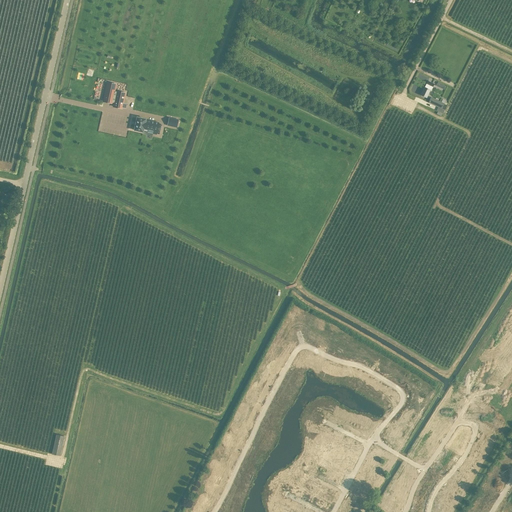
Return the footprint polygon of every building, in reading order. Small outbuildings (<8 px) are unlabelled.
[(431,91),(434,84),(428,81),(425,87),(422,95),(427,97),(430,90),(431,91)] [(108,83),(104,101),(112,103),(112,102),(114,102),(114,105),(122,107),(126,93),(117,91),(117,92),(115,91),(116,87),(116,85),(108,83)] [(437,111),(443,114),(445,110),(442,109),(445,104),(445,103),(431,97),(429,103),(438,108),(437,111)] [(137,117),(135,130),(144,132),(145,131),(156,133),(160,128),(159,123),(147,120),(147,119),(137,117)] [(170,117),(168,125),(177,127),(179,119),(170,117)] [(286,317),(296,321),(299,316),(293,314),(295,310),(290,308),(286,317)] [(315,318),(315,319),(312,318),(309,326),(319,329),(322,320),(315,318)] [(326,332),(337,336),(341,327),(330,322),(326,332)] [(349,345),(353,337),(348,334),(344,342),(349,345)] [(365,343),(359,355),(366,358),(371,346),(365,343)] [(384,371),(389,360),(382,356),(377,367),(384,371)] [(270,371),(272,367),(261,361),(259,365),(270,371)] [(291,363),(289,369),(298,373),(300,367),(291,363)] [(405,376),(408,372),(396,365),(391,372),(398,376),(400,373),(405,376)] [(345,369),(340,380),(348,383),(353,372),(345,369)] [(264,383),(255,378),(257,376),(253,374),(250,380),(262,387),(264,383)] [(420,392),(427,382),(417,376),(411,386),(420,392)] [(282,397),(290,400),(295,387),(282,382),(278,393),(283,395),(282,397)] [(246,395),(256,399),(258,395),(248,390),(246,395)] [(274,407),(286,413),(289,405),(278,400),(274,407)] [(242,409),(245,403),(241,401),(236,410),(248,416),(250,412),(242,409)] [(396,428),(399,424),(402,425),(405,420),(394,415),(389,425),(396,428)] [(338,425),(350,431),(354,423),(342,417),(338,425)] [(261,429),(258,438),(269,442),(272,434),(261,429)] [(389,431),(386,438),(399,445),(403,438),(389,431)] [(60,456),(64,436),(56,434),(52,454),(60,456)] [(317,441),(315,446),(320,448),(324,440),(313,434),(311,438),(317,441)] [(328,442),(338,446),(341,439),(331,435),(328,442)] [(383,455),(387,457),(389,454),(378,446),(371,458),(378,462),(383,455)] [(306,459),(313,462),(317,454),(303,447),(300,451),(308,455),(306,459)] [(304,493),(308,495),(312,484),(308,482),(304,493)] [(347,511),(349,511),(347,510),(349,506),(343,502),(338,511),(337,511),(347,511)]
